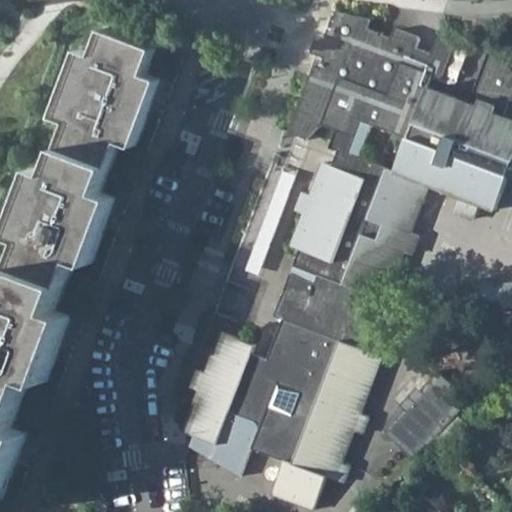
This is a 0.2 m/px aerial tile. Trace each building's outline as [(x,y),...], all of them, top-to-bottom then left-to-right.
[(272,492),(314,509),(328,476),(342,482),(349,464),(343,460),(354,430),(361,433),(368,416),(361,412),(383,357),(390,360),(401,333),(361,317),(371,293),(387,299),(406,251),(414,254),(421,237),(412,233),(396,226),(414,178),(431,184),(461,196),(456,212),(473,219),(480,202),(496,209),(511,166),(511,118),(504,116),(511,98),(511,52),(493,48),(470,103),(478,106),(476,110),(427,91),(432,78),(441,82),(456,45),(438,38),(432,53),(418,48),(421,40),(394,30),(391,39),(367,30),(371,19),(335,10),(324,38),(316,34),(308,53),(322,59),(319,70),(313,68),(286,134),(304,141),(321,125),(336,131),(330,147),(337,150),(332,164),(325,161),(312,194),(304,191),(297,210),(304,213),(292,245),(301,249),(295,264),(319,274),(316,281),(292,271),(275,314),(283,318),(267,356),(253,351),(256,343),(223,330),(207,371),(198,368),(191,385),(199,390),(184,429),(218,444),(230,411),(249,418),(250,418),(251,418),(252,418),(253,419),(254,419),(255,420),(256,420),(256,421),(257,421),(257,422),(258,423),(259,424),(259,425),(259,426),(259,427),(259,428),(259,429),(259,430),(259,431),(258,431),(258,432),(258,433),(257,433),(256,434),(251,447),(284,460),(272,492)] [(0,496),(1,497),(26,431),(13,425),(33,374),(46,379),(71,313),(58,307),(77,257),(90,262),(116,195),(102,189),(122,138),(135,144),(146,115),(161,76),(147,70),(156,45),(104,25),(94,51),(80,45),(55,113),(68,118),(49,169),(36,163),(10,231),(24,236),(5,287),(0,284),(0,496)] [(270,159),(220,309),(260,322),(262,279),(285,210),(277,207),(285,183),(286,161),(271,155),(270,159)] [(412,233),(431,184),(414,178),(396,226),(412,233)] [(511,279),(486,280),(486,301),(511,300),(511,279)] [(471,401),(439,371),(386,426),(418,457),(438,436),(458,414),(471,401)] [(458,414),(438,436),(448,447),(469,425),(458,414)]
